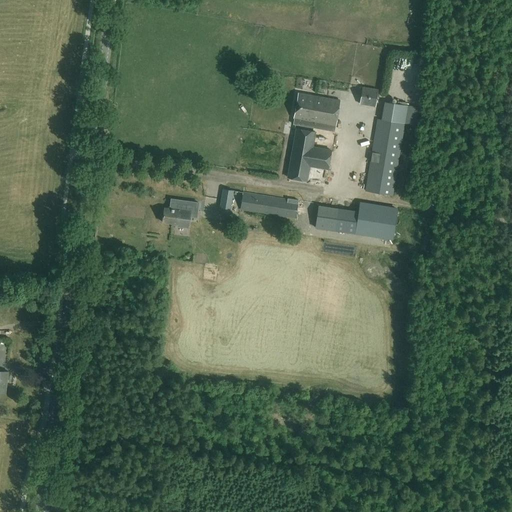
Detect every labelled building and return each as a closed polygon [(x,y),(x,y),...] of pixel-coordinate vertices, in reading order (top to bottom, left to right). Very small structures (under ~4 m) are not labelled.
[(375,107),(378,89),(362,86),(359,104),(375,107)] [(322,87),(320,97),(298,93),(293,118),(294,118),(293,124),(334,131),(340,100),(342,91),(322,87)] [(370,160),(365,191),(392,195),(404,124),(377,119),(372,152),(379,153),(377,162),(370,160)] [(309,165),(328,169),(331,169),(332,162),(329,161),(332,150),(313,146),(315,131),(297,128),(287,177),(306,180),(309,165)] [(223,189),(219,210),(230,212),(234,191),(223,189)] [(241,209),(296,218),(299,200),(288,198),(288,199),(244,192),(241,209)] [(171,199),(170,207),(169,207),(168,209),(164,208),(162,222),(178,224),(177,226),(188,227),(190,216),(197,217),(198,203),(171,199)] [(318,206),(315,227),(354,234),(358,212),(318,206)] [(8,372),(0,370),(0,392),(5,394),(8,372)]
